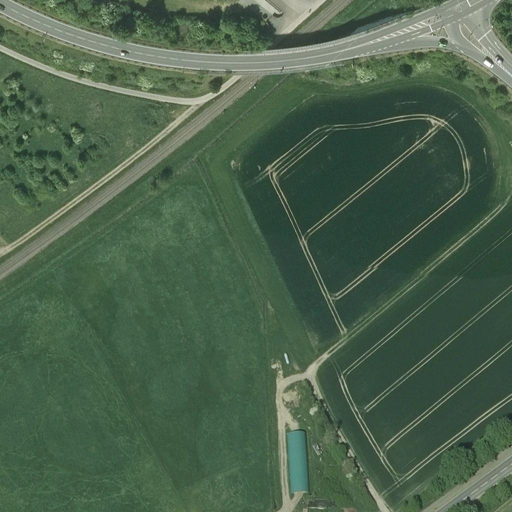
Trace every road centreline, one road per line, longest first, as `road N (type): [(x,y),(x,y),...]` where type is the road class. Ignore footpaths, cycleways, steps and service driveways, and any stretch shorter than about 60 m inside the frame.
road 1 (track): [(383,511),(306,380),(309,370),(511,198)]
road 2 (primary): [(384,35),(299,54),(224,56),(72,32),(10,0)]
road 3 (track): [(0,45),(106,87),(194,100),(220,90),(264,52)]
road 4 (track): [(207,98),(0,249)]
